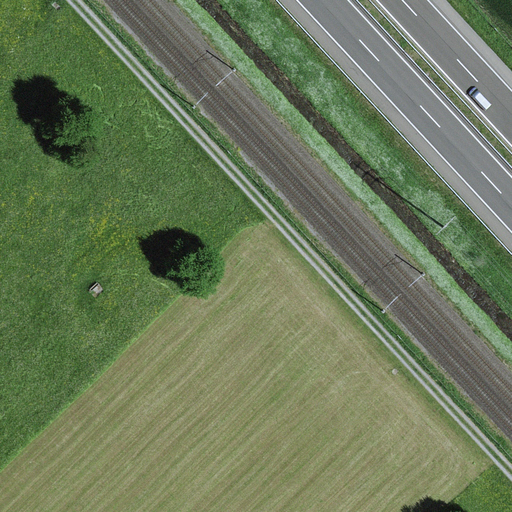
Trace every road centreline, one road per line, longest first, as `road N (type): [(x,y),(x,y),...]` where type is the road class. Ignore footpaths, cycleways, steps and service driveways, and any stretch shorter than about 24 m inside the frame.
road 1 (track): [(511,470),(76,0)]
road 2 (motorway): [(321,0),(511,205)]
road 3 (motorway): [(511,122),(399,0)]
